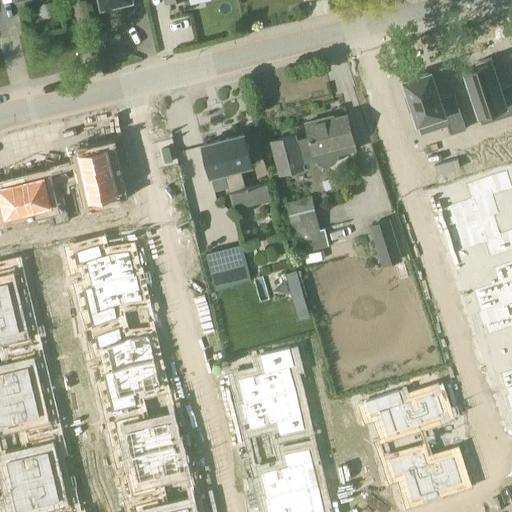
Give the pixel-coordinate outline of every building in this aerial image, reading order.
[(480,74),(467,78),(481,122),(507,114),(510,123),(511,122),(511,93),(504,96),(494,65),(478,69),(480,74)] [(426,76),(398,84),(402,100),(399,101),(404,115),(407,115),(411,129),(440,120),(442,129),(458,124),(450,98),(434,102),(426,76)] [(298,140),(297,134),(270,141),(279,176),(305,170),(304,164),(316,161),(319,164),(322,165),(326,166),(329,166),(334,164),(336,161),(338,158),(339,155),(356,150),(347,115),(327,120),(327,118),(306,123),(309,137),(298,140)] [(244,189),(240,169),(252,165),(244,133),(203,144),(215,190),(229,187),(234,209),(271,200),(267,183),(244,189)] [(90,187),(76,191),(82,218),(98,214),(97,211),(95,202),(122,195),(119,183),(122,182),(119,167),(116,168),(112,153),(83,160),(90,187)] [(467,200),(442,208),(449,231),(492,217),(486,199),(510,191),(504,172),(462,185),(467,200)] [(50,174),(4,185),(11,214),(55,203),(57,213),(73,209),(67,182),(52,185),(50,174)] [(320,230),(312,197),(286,202),(299,254),(329,247),(325,229),(320,230)] [(492,217),(449,231),(457,253),(481,245),(486,259),(511,250),(511,229),(497,234),(492,217)] [(401,259),(389,220),(370,226),(382,265),(401,259)] [(242,242),(206,252),(207,254),(215,289),(252,279),(242,242)] [(100,244),(74,250),(77,265),(86,262),(92,286),(137,276),(137,275),(135,275),(130,251),(103,257),(100,244)] [(471,297),(467,298),(473,315),(477,314),(511,302),(511,261),(489,269),(494,284),(469,292),(471,297)] [(0,308),(16,305),(10,281),(19,278),(16,264),(0,267),(0,308)] [(297,270),(286,273),(299,318),(310,315),(297,270)] [(98,310),(89,313),(92,327),(118,321),(115,308),(143,301),(137,276),(92,286),(98,310)] [(511,302),(477,314),(473,315),(478,333),(482,331),(484,337),(509,329),(511,338),(511,302)] [(16,305),(0,308),(0,335),(5,334),(8,347),(34,341),(31,326),(21,329),(16,305)] [(120,328),(94,335),(97,349),(106,347),(112,371),(156,360),(156,359),(155,359),(150,335),(123,341),(120,328)] [(13,367),(0,370),(0,397),(36,389),(30,365),(39,363),(36,348),(10,355),(13,367)] [(264,372),(238,378),(244,402),(243,402),(243,403),(287,393),(282,369),(291,367),(288,352),(261,359),(264,372)] [(118,395),(109,397),(112,411),(138,405),(135,392),(162,386),(159,374),(160,373),(156,360),(112,371),(118,395)] [(511,370),(497,375),(504,398),(511,395),(511,370)] [(400,388),(374,397),(379,411),(388,408),(396,431),(442,416),(441,413),(445,412),(439,392),(434,394),(434,391),(404,401),(400,388)] [(36,389),(0,397),(0,424),(25,418),(28,431),(54,425),(51,411),(41,413),(36,389)] [(287,393),(243,403),(246,417),(247,416),(250,429),(276,423),(279,435),(306,429),(302,415),(293,417),(287,393)] [(140,413),(114,419),(117,433),(126,431),(132,455),(177,444),(177,443),(175,444),(170,419),(143,425),(140,413)] [(33,452),(6,458),(12,483),(10,483),(10,484),(56,473),(50,449),(59,447),(56,433),(30,439),(33,452)] [(138,479),(129,481),(132,495),(158,489),(155,476),(183,470),(177,444),(132,455),(138,479)] [(287,467),(260,473),(266,497),(265,498),(265,499),(310,488),(304,464),(314,462),(310,447),(284,454),(287,467)] [(424,451),(398,459),(403,473),(412,470),(423,503),(441,497),(438,490),(463,481),(462,478),(463,477),(456,458),(454,454),(428,463),(424,451)] [(56,473),(10,484),(17,509),(45,503),(46,511),(62,511),(74,509),(71,495),(61,497),(56,473)] [(310,488),(265,499),(267,511),(325,511),(325,510),(316,511),(310,488)] [(158,498),(131,504),(133,511),(190,511),(190,508),(189,508),(188,504),(161,510),(158,498)]
